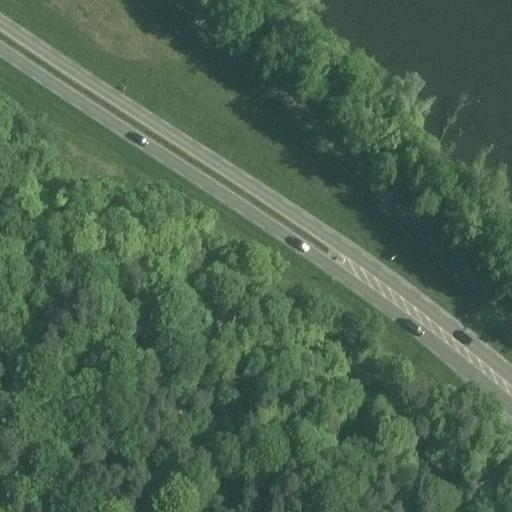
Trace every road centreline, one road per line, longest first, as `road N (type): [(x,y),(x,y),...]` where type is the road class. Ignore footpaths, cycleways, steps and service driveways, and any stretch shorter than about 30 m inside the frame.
road 1 (primary): [(511,392),(351,254),(0,22)]
road 2 (primary): [(0,49),(511,396)]
